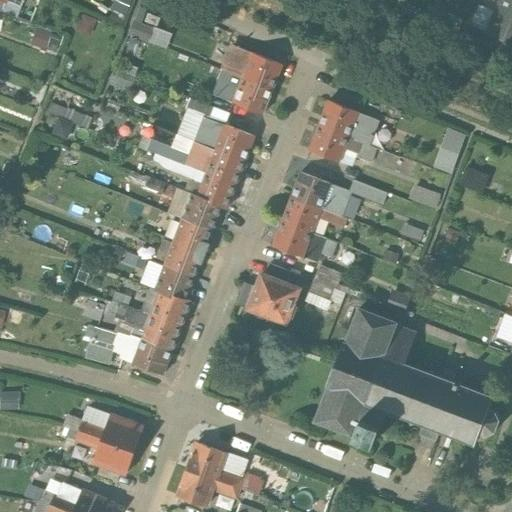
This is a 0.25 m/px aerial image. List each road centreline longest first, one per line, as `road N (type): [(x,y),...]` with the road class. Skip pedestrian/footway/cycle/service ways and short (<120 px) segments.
road 1 (residential): [(178,406),(317,61)]
road 2 (residential): [(178,406),(462,511)]
road 3 (residential): [(0,357),(178,406)]
